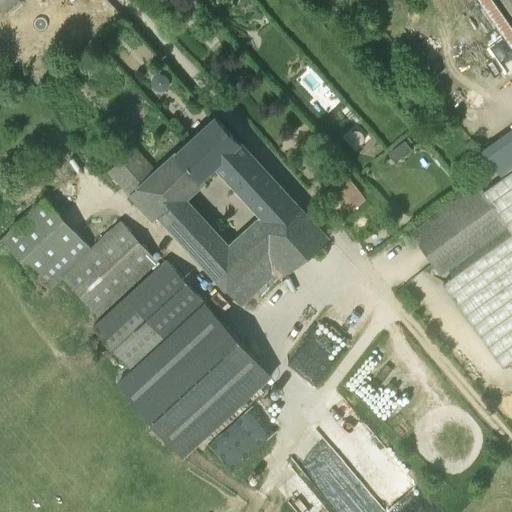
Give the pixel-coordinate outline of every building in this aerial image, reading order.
[(161,169),(136,146),(110,170),(158,221),(163,215),(244,304),(277,275),(281,280),(327,239),(215,116),(161,169)] [(403,157),(396,147),(388,153),(395,163),(403,157)] [(511,235),(443,283),(504,367),(511,361),(511,171),(481,193),(511,235)] [(367,200),(348,175),(334,185),(352,211),(367,200)] [(413,232),(442,273),(504,226),(475,185),(413,232)] [(86,324),(130,372),(205,308),(120,220),(92,247),(46,198),(45,197),(1,238),(51,291),(63,281),(96,316),(86,324)]
